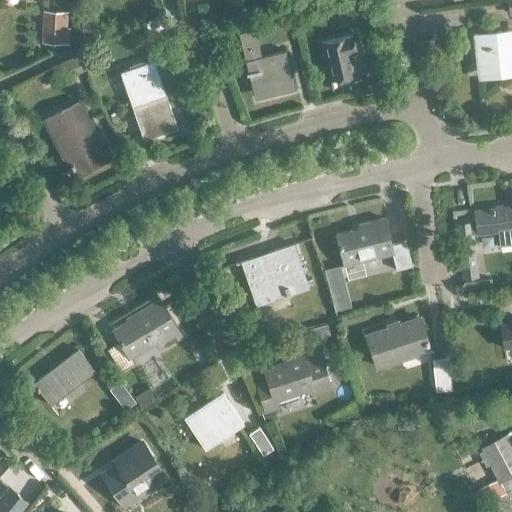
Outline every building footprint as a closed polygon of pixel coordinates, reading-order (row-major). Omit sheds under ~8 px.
[(64,43),(65,11),(45,10),(43,42),(64,43)] [(275,92),(295,87),(285,48),(261,54),(254,27),(237,31),(247,71),(245,72),(245,75),(251,73),(256,91),(274,86),(275,92)] [(499,75),(511,73),(511,38),(511,29),(473,33),(477,69),(498,67),(499,75)] [(351,51),(356,49),(352,33),(321,41),(331,80),(357,74),(351,51)] [(87,71),(97,66),(90,50),(80,55),(87,71)] [(132,105),(166,92),(154,59),(120,71),(132,105)] [(166,92),(132,105),(144,139),(178,127),(166,92)] [(77,174),(108,158),(78,101),(44,119),(59,148),(62,146),(77,174)] [(471,222),(456,224),(462,275),(477,273),(475,254),(472,232),(478,231),(478,233),(496,230),(498,244),(511,242),(511,198),(511,199),(511,206),(475,211),(476,223),(472,224),(471,222)] [(396,269),(412,264),(405,240),(390,244),(383,217),(358,223),(359,226),(335,233),(344,265),(392,252),(396,269)] [(288,286),(306,280),(293,242),(267,251),(269,255),(243,260),(257,300),(285,290),(287,294),(290,293),(288,286)] [(155,340),(161,348),(171,342),(173,346),(185,339),(160,297),(133,313),(111,326),(116,336),(104,343),(122,374),(146,360),(140,349),(155,340)] [(378,366),(430,349),(419,315),(397,322),(396,319),(387,322),(388,325),(367,332),(378,366)] [(511,321),(500,323),(503,347),(511,346),(511,321)] [(50,403),(95,369),(78,347),(33,381),(50,403)] [(314,391),(331,386),(321,355),(305,360),(303,354),(296,357),(295,354),(284,357),(285,361),(265,367),(268,379),(257,382),(265,409),(278,405),(276,396),(312,385),(314,391)] [(436,390),(450,388),(447,356),(432,357),(436,390)] [(205,446),(243,422),(223,391),(185,416),(205,446)] [(262,453),(272,446),(259,426),(249,432),(262,453)] [(511,474),(511,442),(506,432),(481,446),(499,481),(511,474)] [(151,485),(166,476),(142,440),(127,450),(130,454),(103,472),(122,500),(149,482),(151,485)] [(0,511),(1,511),(17,511),(27,501),(9,485),(0,494),(0,511)]
